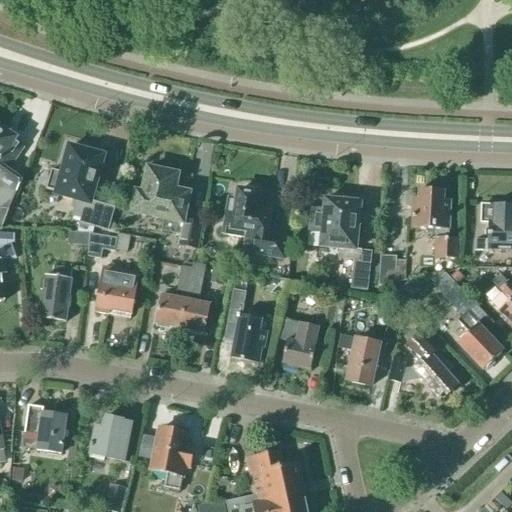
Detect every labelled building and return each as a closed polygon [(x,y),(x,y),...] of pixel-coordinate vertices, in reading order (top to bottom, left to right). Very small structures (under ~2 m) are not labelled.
[(0,229),(1,230),(8,211),(15,196),(21,181),(7,171),(22,150),(13,143),(15,140),(0,129),(0,229)] [(107,207),(90,202),(103,158),(69,148),(62,174),(51,171),(46,190),(56,193),(56,195),(76,201),(72,216),(81,219),(79,226),(89,228),(89,226),(107,232),(119,189),(112,187),(107,207)] [(164,173),(164,170),(153,168),(153,171),(148,170),(143,194),(136,193),(132,213),(164,219),(162,231),(179,235),(176,246),(197,251),(202,225),(183,220),(189,194),(185,194),(186,187),(175,185),(177,176),(164,173)] [(263,202),(264,196),(255,195),(256,193),(233,189),(231,201),(229,201),(224,236),(245,239),(245,237),(256,239),(253,255),(273,258),(275,243),(265,241),(270,209),(266,208),(267,203),(263,202)] [(440,192),(440,191),(423,190),(423,192),(419,191),(418,200),(413,200),(411,230),(435,231),(434,260),(458,261),(459,240),(449,240),(449,232),(450,202),(444,202),(444,193),(440,192)] [(356,251),(360,204),(325,201),(324,211),(312,209),(309,234),(321,236),(320,249),(339,251),(338,260),(354,262),(351,291),(367,292),(372,253),(356,251)] [(511,204),(480,204),(480,213),(481,213),(481,225),(488,225),(487,241),(475,241),(474,253),(482,253),(482,252),(487,252),(487,251),(511,252),(511,204)] [(6,275),(6,268),(7,268),(6,261),(17,260),(11,246),(14,245),(15,235),(0,234),(0,303),(4,303),(1,276),(6,275)] [(127,254),(130,237),(117,235),(116,241),(91,236),(88,258),(100,261),(102,251),(114,253),(114,252),(127,254)] [(404,288),(406,263),(396,262),(396,258),(380,258),(378,287),(404,288)] [(180,330),(193,264),(192,264),(191,269),(181,267),(175,299),(162,296),(156,325),(180,330)] [(193,264),(180,330),(204,335),(209,306),(198,304),(205,267),(193,264)] [(70,281),(72,270),(53,268),(52,278),(45,277),(45,282),(42,282),(40,290),(43,291),(40,320),(44,321),(44,324),(52,325),(53,322),(66,324),(68,309),(70,309),(71,299),(69,299),(71,281),(70,281)] [(222,286),(225,271),(212,268),(209,284),(222,286)] [(285,280),(287,270),(272,268),(271,277),(285,280)] [(135,291),(138,275),(104,269),(101,285),(100,285),(95,314),(108,317),(109,312),(131,316),(135,291)] [(452,307),(464,296),(444,274),(428,279),(434,285),(432,287),(452,307)] [(507,284),(500,276),(492,283),(500,291),(510,302),(498,313),(511,326),(511,287),(508,283),(507,284)] [(229,311),(241,313),(244,294),(233,292),(229,311)] [(332,324),(337,300),(325,297),(320,321),(332,324)] [(240,318),(241,313),(229,311),(226,327),(237,329),(231,359),(258,365),(261,348),(263,348),(266,333),(259,332),(261,322),(240,318)] [(477,325),(466,314),(457,322),(468,334),(457,344),(482,372),(503,352),(477,325)] [(310,372),(315,348),(319,330),(284,322),(279,341),(287,343),(282,365),(284,366),(283,370),(297,373),(298,369),(310,372)] [(414,339),(409,333),(403,338),(408,344),(404,348),(418,364),(411,371),(404,371),(406,362),(404,360),(394,358),(388,382),(400,385),(400,384),(420,379),(438,400),(440,402),(457,387),(447,374),(449,371),(440,361),(437,364),(429,355),(429,354),(415,338),(414,339)] [(355,341),(341,337),(338,349),(352,352),(346,383),(371,388),(374,372),(377,373),(381,357),(378,356),(380,345),(355,340),(355,341)] [(61,455),(66,418),(42,414),(43,410),(28,407),(24,434),(38,436),(36,452),(61,455)] [(127,440),(130,425),(122,424),(123,423),(104,419),(102,431),(95,429),(92,445),(91,445),(90,449),(91,449),(89,459),(104,462),(104,459),(115,461),(119,439),(127,440)] [(189,469),(192,450),(185,448),(187,436),(160,430),(151,471),(167,474),(164,489),(173,491),(172,494),(178,495),(182,477),(183,478),(185,468),(189,469)] [(278,454),(246,461),(254,497),(225,503),(227,511),(306,511),(296,466),(281,469),(278,454)] [(23,470),(13,470),(12,481),(22,482),(23,470)] [(104,511),(121,511),(127,490),(109,486),(103,511),(104,511)] [(500,496),(496,501),(504,509),(509,505),(500,496)]
